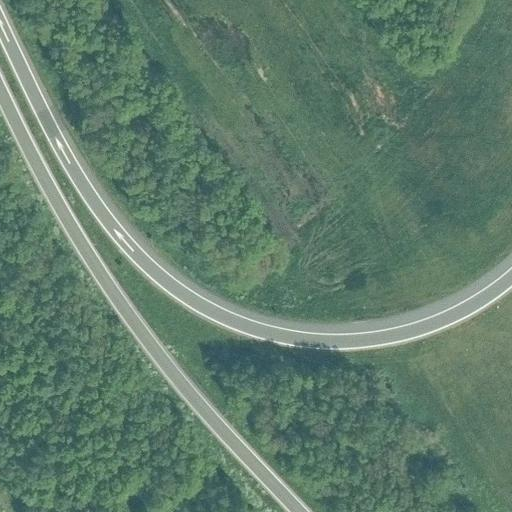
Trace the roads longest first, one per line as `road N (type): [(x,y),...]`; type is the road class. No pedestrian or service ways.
road 1 (motorway): [(511,276),(439,321),(358,340),(295,338),(210,310),(147,265),(95,204),(0,25)]
road 2 (motorway): [(0,93),(111,293),(186,394),(296,511)]
